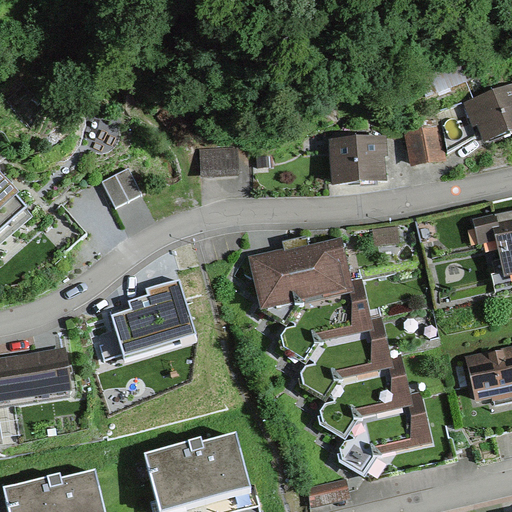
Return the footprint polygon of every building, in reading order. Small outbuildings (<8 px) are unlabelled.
[(511,91),(473,106),(488,144),(511,135),(511,91)] [(441,130),(410,135),(415,168),(447,163),(441,130)] [(387,140),(335,143),(338,185),(389,182),(387,140)] [(238,155),(205,158),(207,178),(239,176),(238,155)] [(102,184),(115,210),(141,196),(128,170),(102,184)] [(0,247),(34,220),(0,177),(0,247)] [(511,217),(480,225),(486,252),(502,249),(510,283),(511,282),(511,217)] [(257,259),(269,316),(293,330),(282,348),(308,364),(295,384),(329,406),(318,425),(344,441),(336,453),(373,476),(383,460),(434,447),(424,406),(415,408),(404,364),(396,366),(386,326),(377,328),(365,281),(357,283),(348,240),(257,259)] [(120,357),(198,347),(189,281),(123,290),(125,304),(113,306),(120,357)] [(65,351),(0,360),(0,447),(2,447),(0,431),(0,415),(5,414),(4,409),(72,399),(65,351)] [(511,353),(468,364),(478,405),(511,397),(511,353)] [(244,436),(154,461),(168,511),(258,511),(264,511),(244,436)] [(112,511),(103,472),(10,495),(14,511),(112,511)] [(348,481),(309,491),(314,511),(353,501),(348,481)]
